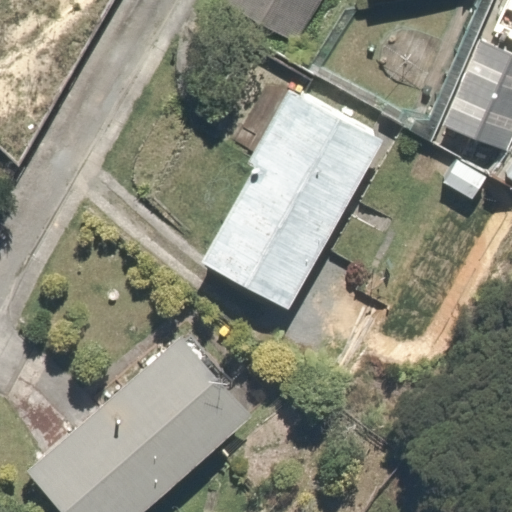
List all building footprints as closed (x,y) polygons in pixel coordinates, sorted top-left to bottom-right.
[(410,0),(320,0),(321,9),(411,8),(410,0)] [(484,93),(433,68),(390,158),(441,183),(484,93)] [(511,94),(499,111),(511,120),(511,94)] [(328,156),(246,112),(149,292),(231,336),(328,156)] [(118,511),(209,433),(145,361),(0,487),(0,497),(13,511),(118,511)]
